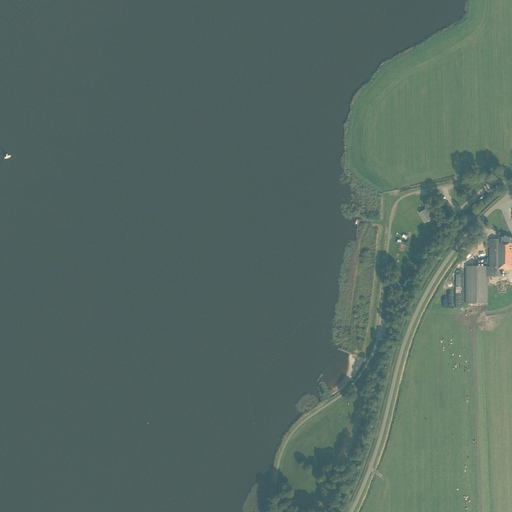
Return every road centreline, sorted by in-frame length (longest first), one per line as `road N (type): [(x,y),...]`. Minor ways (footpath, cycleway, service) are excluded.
road 1 (unclassified): [(350,511),(422,299),(466,235),(511,193)]
road 2 (track): [(511,306),(474,316),(480,511)]
